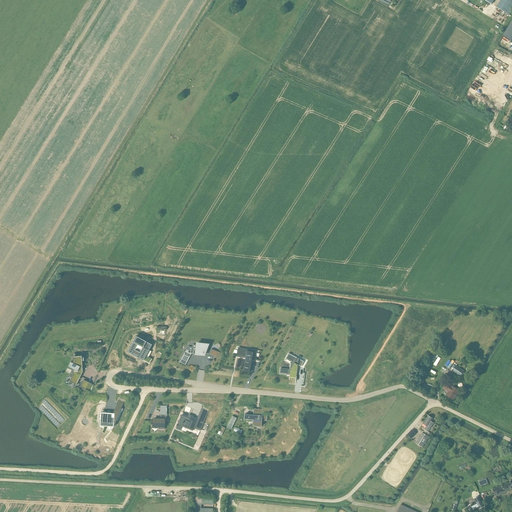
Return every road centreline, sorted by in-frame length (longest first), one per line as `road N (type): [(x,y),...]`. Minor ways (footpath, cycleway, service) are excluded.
road 1 (unclassified): [(137,486),(339,500),(436,405)]
road 2 (residential): [(211,388),(343,399),(405,385),(436,405)]
road 3 (track): [(0,469),(102,472),(146,389)]
road 4 (residential): [(146,389),(111,386),(113,371),(211,388)]
